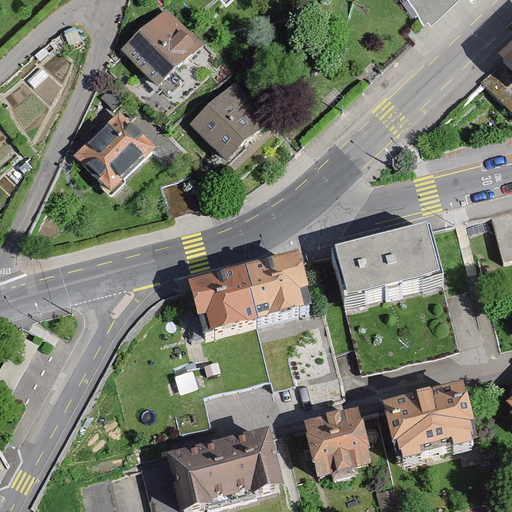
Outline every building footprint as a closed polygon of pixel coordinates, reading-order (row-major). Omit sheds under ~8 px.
[(189,36),(167,12),(122,54),(123,56),(159,94),(161,92),(168,99),(184,85),(176,77),(203,52),(189,36)] [(77,33),(67,36),(71,48),(81,44),(77,33)] [(511,56),(501,67),(511,78),(511,56)] [(511,78),(501,67),(481,86),(511,117),(511,78)] [(208,111),(189,128),(225,168),(244,150),(271,126),(235,86),(208,111)] [(156,154),(119,117),(106,129),(109,131),(88,151),(86,148),(74,160),(80,167),(111,198),(156,154)] [(191,182),(161,192),(170,220),(200,210),(191,182)] [(511,212),(491,218),(503,268),(511,265),(511,212)] [(427,235),(331,259),(344,310),(440,287),(427,235)] [(299,264),(243,278),(256,333),(304,322),(299,301),(307,299),(299,264)] [(256,333),(243,278),(189,291),(190,295),(198,328),(207,326),(211,344),(256,333)] [(0,372),(0,393),(11,400),(32,362),(39,349),(19,338),(0,372)] [(262,356),(196,372),(202,399),(269,384),(262,356)] [(209,431),(202,399),(196,372),(167,378),(181,438),(209,431)] [(464,395),(382,414),(392,458),(396,457),(399,467),(403,468),(404,473),(421,469),(420,464),(436,460),(452,457),(453,460),(471,456),(469,449),(473,448),(471,438),(474,436),(464,395)] [(361,419),(304,433),(317,488),(374,474),(361,419)] [(227,511),(285,497),(270,442),(170,466),(181,511),(227,511)] [(181,511),(170,466),(140,474),(149,511),(181,511)] [(117,511),(110,483),(82,489),(87,511),(117,511)] [(399,511),(395,494),(379,498),(381,511),(399,511)]
